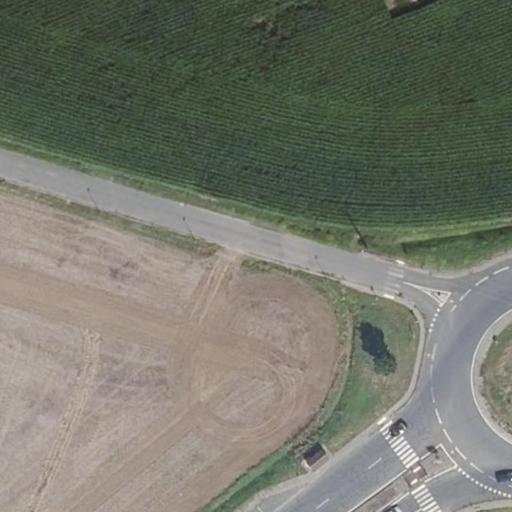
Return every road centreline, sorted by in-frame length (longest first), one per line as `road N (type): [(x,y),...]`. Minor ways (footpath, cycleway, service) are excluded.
road 1 (tertiary): [(412,286),(0,161)]
road 2 (primary): [(452,392),(314,511)]
